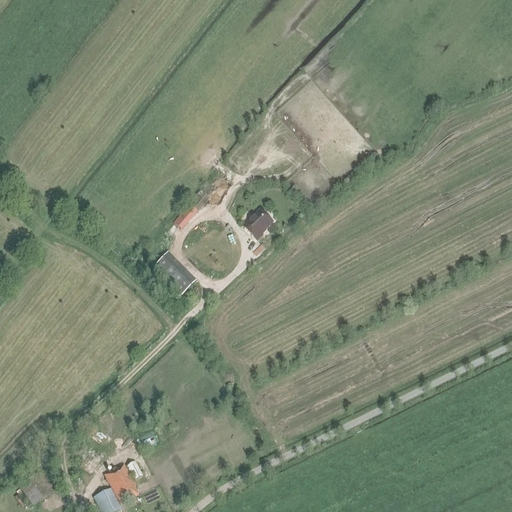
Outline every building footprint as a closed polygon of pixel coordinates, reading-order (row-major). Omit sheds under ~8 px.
[(209,200),(200,192),(188,206),(189,207),(174,225),(180,231),(196,212),(198,214),(209,200)] [(261,212),(244,229),(257,241),(263,236),(261,234),(272,223),(261,212)] [(195,281),(167,252),(152,266),(180,295),(195,281)] [(141,451),(156,444),(152,433),(136,439),(141,451)] [(100,460),(90,453),(83,462),(93,469),(100,460)] [(142,478),(134,463),(127,467),(134,482),(142,478)] [(135,488),(123,466),(104,476),(111,490),(113,494),(117,501),(119,506),(137,496),(133,488),(135,488)] [(18,486),(31,507),(52,494),(39,473),(18,486)] [(93,499),(99,511),(120,511),(121,511),(119,507),(113,494),(111,490),(93,499)]
